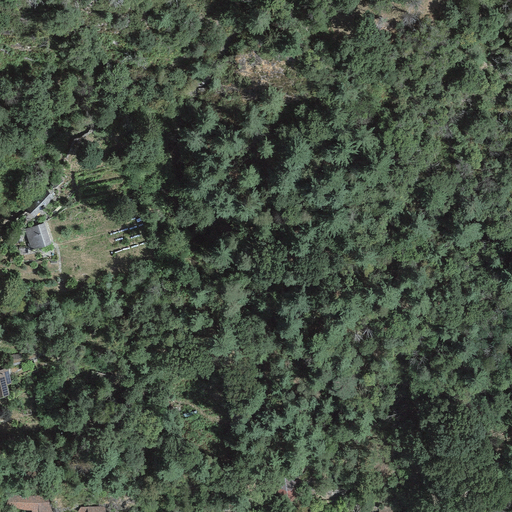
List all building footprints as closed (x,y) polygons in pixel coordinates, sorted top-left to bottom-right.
[(63,181),(59,176),(51,183),(55,188),(63,181)] [(53,198),(46,190),(26,210),(34,218),(53,198)] [(44,223),(24,230),(31,250),(51,244),(44,223)] [(7,369),(0,370),(0,396),(9,395),(7,385),(11,384),(7,369)] [(283,474),(272,490),(292,503),(303,488),(283,474)] [(31,511),(52,511),(47,496),(8,495),(6,506),(18,509),(27,510),(31,511)]
